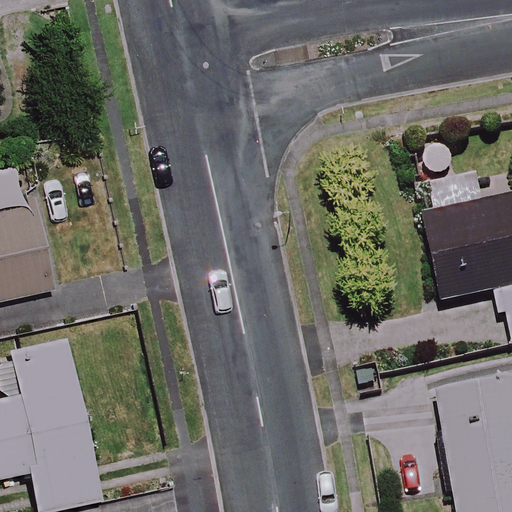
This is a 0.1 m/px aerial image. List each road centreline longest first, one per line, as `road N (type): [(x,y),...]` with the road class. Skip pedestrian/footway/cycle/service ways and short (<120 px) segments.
road 1 (residential): [(187,81),(277,511)]
road 2 (residential): [(187,81),(511,21)]
